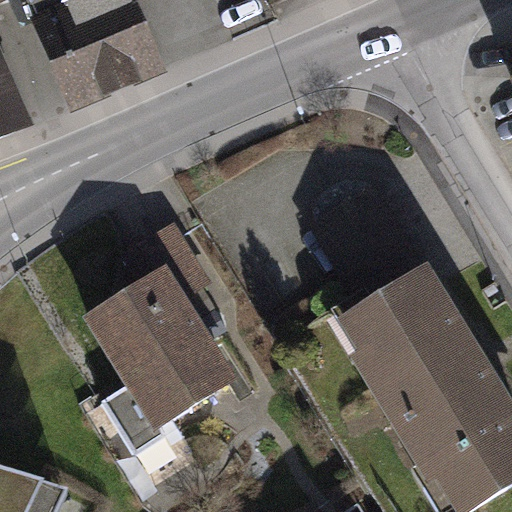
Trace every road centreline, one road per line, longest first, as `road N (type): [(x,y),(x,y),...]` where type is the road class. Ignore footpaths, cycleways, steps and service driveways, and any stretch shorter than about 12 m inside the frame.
road 1 (tertiary): [(0,208),(388,21)]
road 2 (residential): [(388,21),(511,222)]
